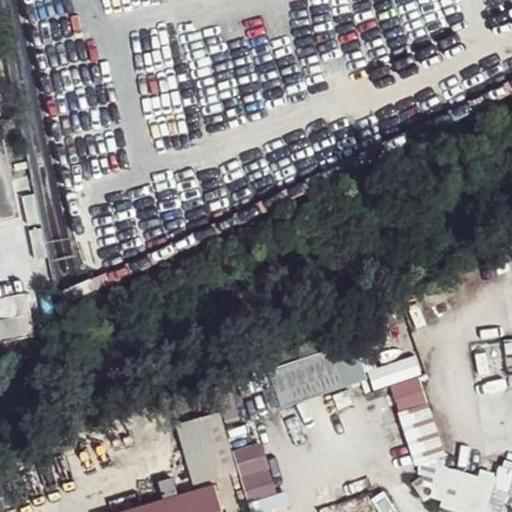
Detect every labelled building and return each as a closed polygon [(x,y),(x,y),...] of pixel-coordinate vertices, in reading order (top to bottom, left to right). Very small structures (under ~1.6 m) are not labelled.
[(0,219),(17,216),(0,128),(0,219)] [(34,192),(18,194),(21,213),(37,210),(34,192)] [(339,347),(352,385),(367,380),(354,342),(339,347)] [(254,376),(267,414),(352,385),(339,347),(254,376)] [(422,374),(391,383),(414,463),(444,454),(422,374)] [(232,454),(239,478),(264,470),(258,447),(232,454)] [(481,474),(439,464),(430,497),(443,502),(441,507),(460,511),(487,511),(500,473),(482,469),(481,474)] [(265,473),(240,480),(247,504),(272,497),(265,473)] [(122,511),(222,511),(215,485),(178,496),(172,478),(159,482),(164,500),(122,511)]
